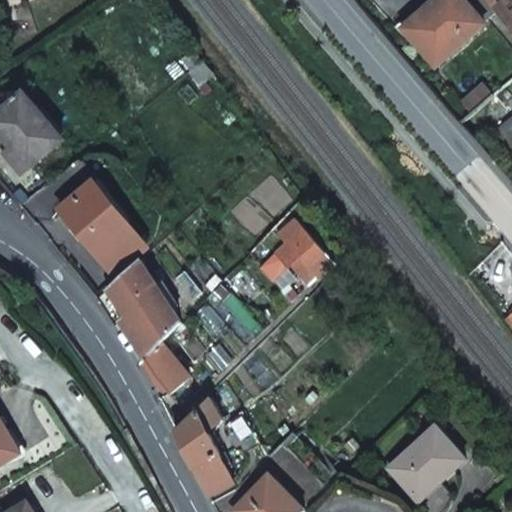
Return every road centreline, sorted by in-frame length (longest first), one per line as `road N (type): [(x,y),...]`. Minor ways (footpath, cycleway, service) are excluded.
road 1 (residential): [(202,511),(165,442),(4,241)]
road 2 (unclassified): [(330,0),(511,215)]
